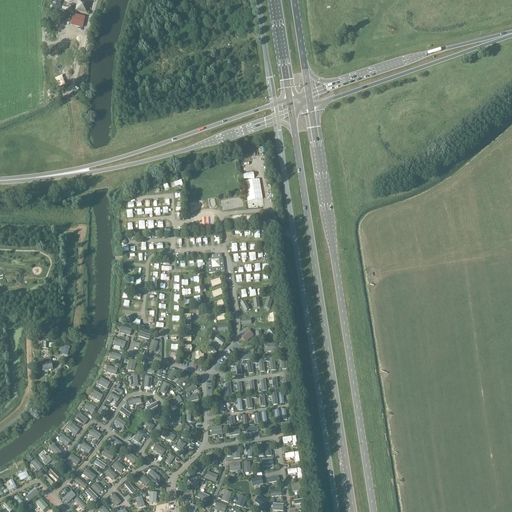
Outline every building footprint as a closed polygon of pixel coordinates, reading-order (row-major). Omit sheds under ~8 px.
[(89,2),(79,0),(77,0),(77,4),(73,3),(72,8),(71,8),(70,11),(75,12),(75,11),(87,13),(89,2)] [(85,18),(73,15),(71,25),(83,28),(85,18)] [(70,39),(71,34),(66,34),(65,39),(64,39),(64,43),(66,43),(65,49),(73,50),(72,57),(75,57),(74,61),(78,62),(79,51),(80,51),(81,44),(78,44),(79,40),(70,39)] [(222,258),(221,254),(211,256),(211,258),(207,258),(209,274),(224,272),(223,258),(222,258)] [(113,337),(128,342),(132,343),(136,330),(116,324),(114,334),(113,337)] [(152,335),(136,330),(132,343),(137,345),(135,351),(146,355),(152,335)] [(155,334),(152,334),(152,335),(146,355),(160,359),(161,359),(162,358),(161,351),(161,348),(162,344),(162,342),(161,340),(159,336),(155,334)] [(112,340),(108,350),(117,353),(124,355),(126,349),(128,342),(113,337),(112,340)] [(282,357),(280,341),(257,344),(258,360),(263,359),(272,358),(282,357)] [(258,360),(257,344),(240,345),(230,357),(243,362),(253,360),(258,360)] [(108,350),(104,364),(115,367),(119,369),(122,362),(124,355),(117,353),(108,350)] [(47,363),(47,362),(51,361),(50,357),(38,360),(39,364),(45,363),(46,364),(42,365),(44,371),(52,369),(51,363),(47,363)] [(243,362),(230,357),(219,372),(241,378),(243,362)] [(253,360),(243,362),(241,378),(242,378),(255,377),(253,360)] [(100,372),(99,376),(112,383),(113,384),(114,385),(121,376),(120,373),(119,370),(119,369),(115,367),(104,364),(103,367),(100,372)] [(156,376),(161,377),(164,366),(159,365),(156,376)] [(167,380),(171,382),(176,372),(172,370),(167,380)] [(176,384),(180,388),(188,378),(184,375),(176,384)] [(275,377),(277,392),(287,390),(285,375),(275,377)] [(94,384),(92,389),(105,396),(112,383),(99,376),(94,384)] [(126,396),(129,394),(121,376),(114,385),(110,391),(121,401),(123,398),(126,396)] [(153,378),(145,376),(143,387),(151,389),(153,378)] [(231,380),(218,376),(217,400),(230,399),(233,398),(231,380)] [(275,377),(265,378),(267,393),(277,392),(275,377)] [(267,393),(265,378),(255,380),(257,394),(267,393)] [(184,407),(201,407),(201,387),(201,380),(184,392),(184,407)] [(236,381),(231,380),(233,398),(242,397),(243,397),(241,382),(238,382),(236,381)] [(255,380),(241,382),(243,397),(252,395),(257,394),(255,380)] [(159,393),(165,396),(169,386),(163,383),(159,393)] [(91,391),(84,401),(92,405),(98,408),(105,396),(92,389),(91,391)] [(287,390),(277,392),(279,406),(289,404),(287,390)] [(110,391),(102,405),(114,413),(120,403),(121,401),(110,391)] [(184,407),(184,392),(164,402),(165,405),(166,410),(166,415),(184,417),(184,407)] [(267,393),(269,408),(279,406),(277,392),(267,393)] [(267,393),(257,394),(252,395),(252,397),(254,410),(269,408),(267,393)] [(128,399),(126,402),(133,413),(134,412),(135,412),(138,411),(139,411),(140,411),(141,411),(143,407),(141,396),(136,397),(132,397),(128,399)] [(242,397),(233,398),(230,399),(231,413),(244,411),(242,397)] [(230,399),(217,400),(218,415),(231,413),(230,399)] [(82,405),(78,411),(91,419),(98,408),(92,405),(84,401),(82,405)] [(148,402),(150,406),(147,408),(149,412),(159,407),(157,402),(154,404),(152,401),(148,402)] [(114,413),(102,405),(94,420),(104,426),(105,426),(106,425),(114,413)] [(185,424),(202,427),(201,407),(184,407),(184,417),(185,417),(185,424)] [(123,408),(120,412),(129,419),(132,415),(123,408)] [(290,408),(280,409),(282,422),(292,421),(290,408)] [(282,422),(280,409),(270,411),(271,423),(282,422)] [(160,414),(158,410),(149,415),(151,419),(160,414)] [(91,419),(78,411),(74,418),(70,422),(81,430),(88,421),(89,420),(90,420),(91,419)] [(271,423),(270,411),(260,412),(262,425),(271,424),(271,423)] [(260,412),(247,414),(248,427),(255,426),(262,425),(260,412)] [(248,427),(247,414),(232,417),(234,429),(239,428),(248,427)] [(171,424),(182,425),(183,418),(172,417),(171,424)] [(234,429),(232,417),(219,419),(221,431),(223,430),(234,429)] [(129,426),(127,425),(117,418),(114,424),(125,431),(129,426)] [(276,437),(279,439),(294,437),(292,421),(282,422),(271,423),(271,424),(272,436),(276,437)] [(67,427),(62,432),(72,441),(73,442),(78,435),(81,431),(81,430),(70,422),(67,427)] [(179,437),(199,448),(201,445),(202,442),(202,436),(202,427),(185,424),(179,437)] [(262,425),(255,426),(257,439),(272,436),(271,424),(262,425)] [(145,434),(149,428),(144,425),(140,431),(145,434)] [(95,430),(90,426),(85,433),(80,439),(86,444),(94,449),(99,442),(104,436),(95,430)] [(248,427),(239,428),(241,441),(257,439),(255,426),(248,427)] [(241,441),(239,428),(234,429),(223,430),(225,443),(241,441)] [(142,433),(136,429),(135,433),(134,434),(134,435),(133,435),(132,435),(131,435),(131,434),(130,434),(129,434),(128,434),(128,435),(127,435),(126,435),(125,435),(123,438),(139,449),(139,450),(140,450),(140,449),(141,449),(148,437),(142,433)] [(164,430),(160,437),(172,445),(176,437),(164,430)] [(223,430),(221,431),(208,432),(208,440),(208,443),(209,444),(210,445),(213,445),(225,443),(223,430)] [(60,434),(52,441),(63,453),(65,450),(68,447),(72,441),(62,432),(60,434)] [(106,439),(101,446),(119,457),(128,447),(118,439),(113,436),(111,436),(108,437),(106,439)] [(169,451),(185,463),(197,451),(199,448),(179,437),(173,444),(169,451)] [(294,437),(279,439),(282,445),(283,456),(298,454),(294,437)] [(86,444),(80,439),(75,445),(70,452),(78,457),(85,462),(89,457),(95,450),(94,449),(86,444)] [(145,454),(159,464),(164,458),(169,451),(153,439),(145,451),(145,452),(145,453),(145,454)] [(51,442),(42,448),(53,460),(55,460),(56,459),(57,458),(58,458),(63,453),(52,441),(51,442)] [(267,441),(258,442),(260,459),(279,457),(278,448),(277,445),(275,443),(273,442),(270,441),(267,441)] [(240,444),(242,460),(260,459),(258,442),(240,444)] [(225,452),(225,461),(242,460),(240,444),(229,446),(227,447),(226,448),(225,449),(225,452)] [(101,446),(93,456),(109,467),(119,457),(101,446)] [(147,461),(128,447),(119,457),(135,470),(140,467),(146,464),(147,463),(147,462),(147,461)] [(42,448),(33,455),(45,468),(53,460),(42,448)] [(198,458),(207,467),(221,463),(221,460),(222,456),(222,453),(221,451),(219,448),(217,448),(211,448),(208,449),(207,450),(198,458)] [(169,451),(159,464),(169,471),(170,472),(173,473),(175,472),(177,471),(185,463),(169,451)] [(70,477),(85,462),(70,452),(60,462),(58,463),(57,464),(70,477)] [(298,454),(283,456),(285,470),(302,468),(298,454)] [(33,455),(23,463),(32,480),(45,468),(33,455)] [(93,456),(85,467),(98,477),(99,477),(109,467),(93,456)] [(124,461),(119,457),(109,467),(116,474),(121,478),(123,477),(124,476),(125,476),(128,474),(130,473),(135,470),(124,461)] [(279,457),(260,459),(262,472),(262,473),(262,474),(276,472),(278,471),(279,470),(279,469),(280,466),(279,457)] [(207,467),(198,458),(188,468),(200,481),(201,479),(209,469),(207,467)] [(262,472),(260,459),(242,460),(243,480),(244,480),(245,480),(246,480),(247,480),(248,481),(252,479),(263,477),(262,473),(262,472)] [(242,471),(242,460),(225,461),(226,465),(226,467),(225,469),(225,470),(225,474),(225,475),(224,476),(224,477),(224,478),(223,479),(228,482),(228,481),(229,481),(230,481),(231,481),(232,481),(233,481),(234,481),(235,481),(236,481),(237,481),(238,481),(239,481),(241,480),(243,480),(242,471)] [(18,467),(10,472),(19,489),(33,481),(32,480),(23,463),(18,467)] [(221,463),(207,467),(209,469),(201,479),(217,485),(220,475),(221,473),(221,472),(221,470),(221,469),(221,467),(221,465),(221,463)] [(51,487),(61,476),(52,467),(42,478),(51,487)] [(98,477),(85,467),(80,473),(77,476),(89,486),(98,477)] [(116,474),(109,467),(99,477),(98,477),(99,478),(110,489),(115,484),(119,481),(121,479),(121,478),(116,474)] [(150,467),(141,472),(148,478),(154,483),(154,487),(163,486),(163,485),(168,484),(167,478),(167,477),(164,474),(155,467),(154,467),(153,467),(152,467),(150,467)] [(200,481),(188,468),(181,476),(179,479),(177,482),(176,485),(176,487),(177,492),(196,490),(200,481)] [(302,468),(285,470),(287,485),(304,482),(302,468)] [(7,474),(0,477),(0,485),(5,496),(19,489),(10,472),(7,474)] [(127,480),(141,495),(142,495),(147,491),(152,487),(154,487),(154,483),(148,478),(141,472),(133,477),(132,477),(130,479),(127,480)] [(271,477),(266,479),(268,490),(284,488),(282,478),(281,476),(279,475),(271,477)] [(72,491),(78,497),(88,487),(89,486),(77,476),(67,485),(72,491)] [(98,477),(89,486),(88,487),(96,495),(100,499),(105,494),(110,489),(99,478),(98,477)] [(266,479),(263,477),(252,479),(248,481),(249,483),(249,485),(250,491),(254,491),(270,503),(268,490),(266,479)] [(217,485),(201,479),(200,481),(196,490),(195,498),(208,505),(217,485)] [(141,495),(127,480),(118,488),(118,489),(118,490),(127,500),(128,500),(135,497),(141,495)] [(304,482),(287,485),(289,497),(305,494),(306,493),(304,482)] [(227,486),(222,484),(214,501),(228,506),(234,490),(233,490),(232,490),(228,487),(227,486)] [(41,494),(32,485),(16,494),(27,505),(41,494)] [(72,491),(67,485),(62,490),(60,492),(60,493),(59,493),(59,494),(59,495),(59,496),(59,497),(60,499),(61,500),(61,501),(67,507),(71,504),(78,497),(72,491)] [(166,504),(163,486),(154,487),(152,487),(147,491),(142,495),(147,511),(154,511),(155,506),(166,504)] [(78,497),(89,509),(100,499),(88,487),(78,497)] [(270,503),(286,503),(284,488),(268,490),(270,503)] [(177,492),(180,511),(182,511),(186,511),(191,502),(192,502),(195,498),(196,490),(177,492)] [(236,490),(234,490),(228,506),(245,511),(245,508),(249,507),(249,506),(249,505),(248,504),(248,499),(247,495),(246,495),(244,494),(243,493),(242,492),(241,493),(240,493),(238,493),(237,491),(236,490)] [(263,511),(265,509),(270,503),(254,491),(250,491),(251,492),(251,493),(250,494),(250,495),(249,495),(248,495),(247,495),(248,499),(248,504),(249,505),(249,506),(249,507),(249,508),(250,509),(250,510),(250,511),(249,511),(263,511)] [(113,493),(102,504),(110,511),(115,511),(120,507),(124,504),(114,493),(113,493)] [(27,505),(16,494),(5,500),(16,511),(17,511),(25,506),(27,505)] [(25,506),(29,511),(46,511),(49,510),(51,509),(53,509),(55,508),(41,494),(27,505),(25,506)] [(305,494),(289,497),(290,506),(290,511),(295,511),(303,511),(305,504),(305,494)] [(147,511),(142,495),(141,495),(135,497),(128,500),(127,500),(127,501),(126,503),(125,504),(125,505),(125,507),(128,511),(139,511),(140,511),(141,511),(141,510),(142,510),(143,510),(144,510),(144,511),(145,511),(147,511)] [(78,497),(71,504),(67,507),(70,511),(85,511),(89,509),(78,497)] [(208,505),(195,498),(192,502),(191,502),(186,511),(182,511),(205,511),(206,511),(206,509),(207,507),(207,506),(208,505)] [(0,511),(16,511),(5,500),(0,502),(0,511)] [(226,511),(228,506),(214,501),(210,509),(209,511),(226,511)] [(265,509),(269,511),(285,511),(286,511),(286,507),(286,503),(270,503),(265,509)]
